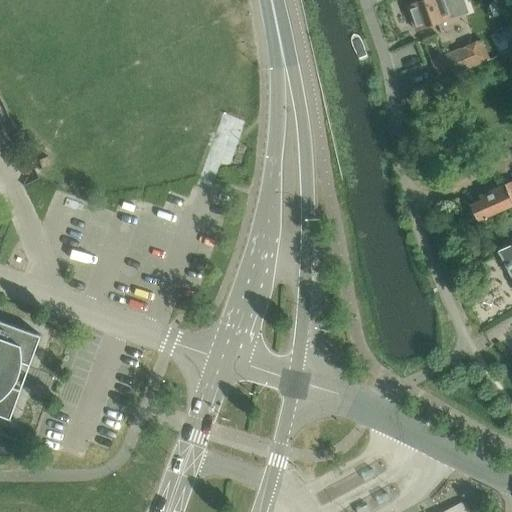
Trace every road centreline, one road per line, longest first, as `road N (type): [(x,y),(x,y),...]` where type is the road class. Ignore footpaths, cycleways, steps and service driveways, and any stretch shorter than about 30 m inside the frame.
road 1 (unclassified): [(368,408),(471,347),(416,235),(360,0)]
road 2 (secondary): [(295,381),(308,212),(300,105),(283,55)]
road 3 (secondary): [(283,55),(266,204),(214,357)]
road 4 (unclassified): [(511,477),(368,408)]
road 5 (secondary): [(259,511),(295,381)]
